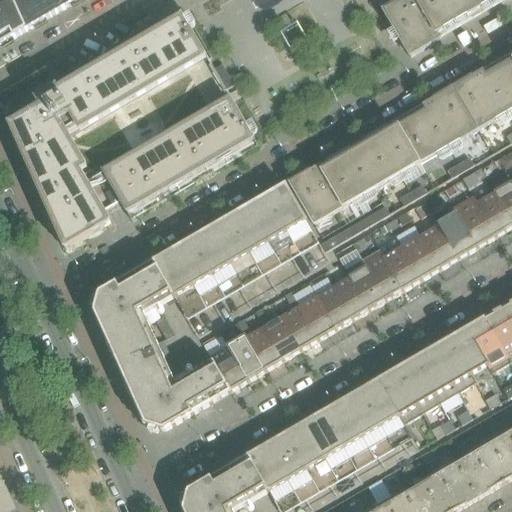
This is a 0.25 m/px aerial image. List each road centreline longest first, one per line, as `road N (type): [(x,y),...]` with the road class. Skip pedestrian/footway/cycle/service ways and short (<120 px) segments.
road 1 (residential): [(511,26),(47,290)]
road 2 (residential): [(131,493),(511,276)]
road 3 (tertiary): [(131,493),(47,290)]
road 4 (residential): [(0,87),(153,0)]
road 5 (tertiary): [(0,391),(56,511)]
road 6 (tertiary): [(47,290),(0,178)]
